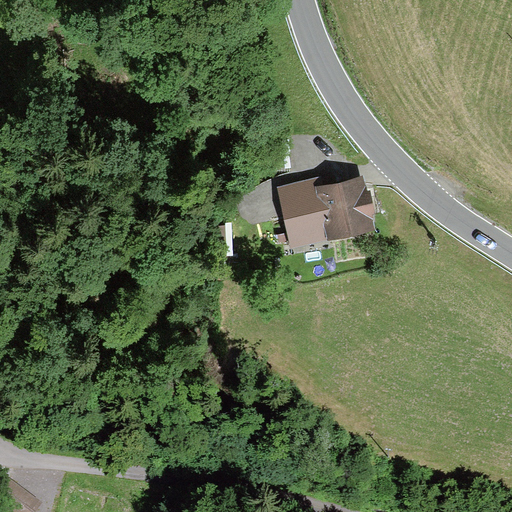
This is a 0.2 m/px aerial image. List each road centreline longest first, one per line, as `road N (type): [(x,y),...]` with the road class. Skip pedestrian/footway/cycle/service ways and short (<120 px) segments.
road 1 (tertiary): [(299,0),(340,96),(388,158),(455,219),(511,254)]
road 2 (track): [(30,458),(212,484),(327,511)]
